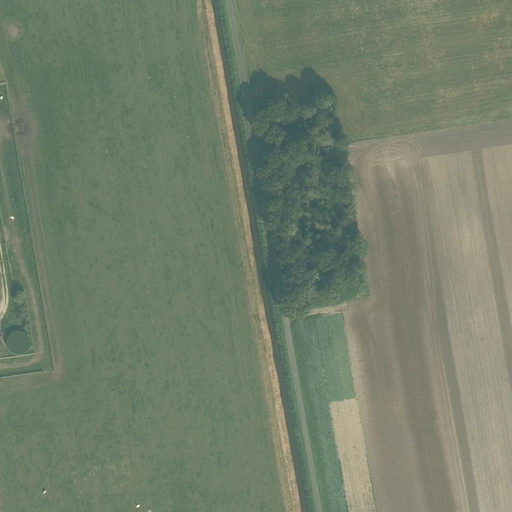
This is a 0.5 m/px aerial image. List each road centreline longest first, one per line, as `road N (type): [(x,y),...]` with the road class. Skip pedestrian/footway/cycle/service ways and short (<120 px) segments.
road 1 (track): [(319,511),(229,0)]
road 2 (track): [(290,511),(200,9)]
